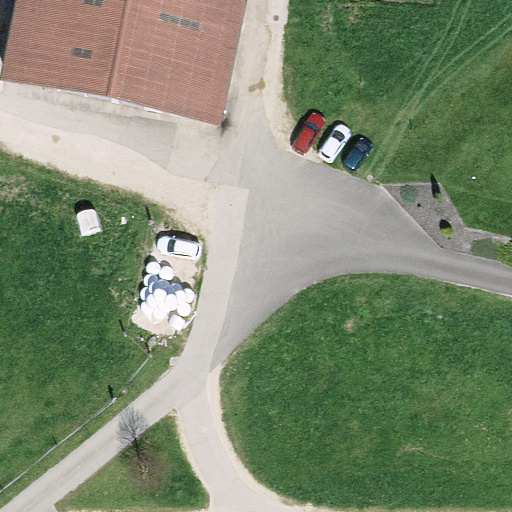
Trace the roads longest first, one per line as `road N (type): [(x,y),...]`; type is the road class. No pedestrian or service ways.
road 1 (unclassified): [(32,511),(187,363),(270,260),(363,228),(511,263)]
road 2 (track): [(187,363),(222,472),(251,511)]
